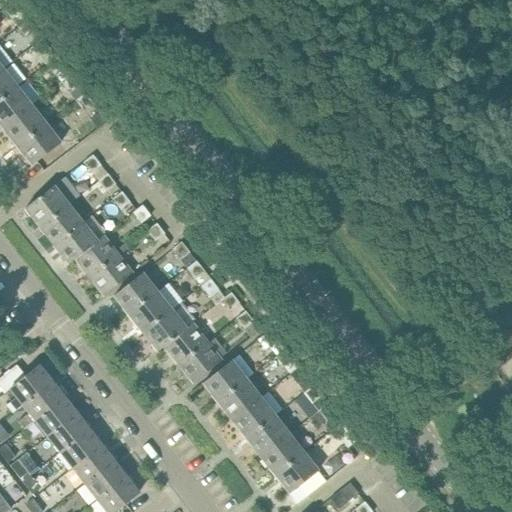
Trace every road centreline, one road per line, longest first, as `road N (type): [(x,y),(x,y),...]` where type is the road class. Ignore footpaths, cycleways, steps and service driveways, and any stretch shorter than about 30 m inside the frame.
road 1 (tertiary): [(478,511),(80,0)]
road 2 (residential): [(205,511),(0,248)]
